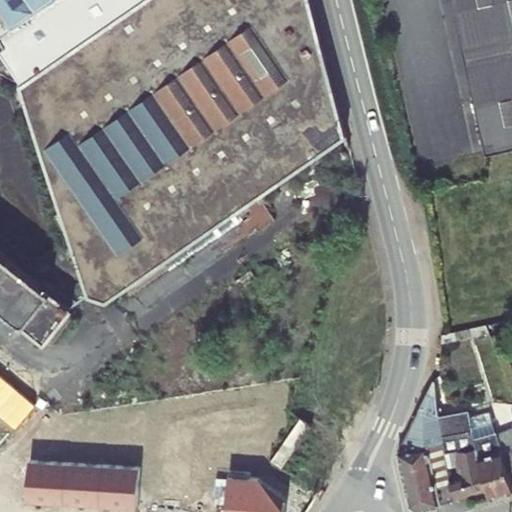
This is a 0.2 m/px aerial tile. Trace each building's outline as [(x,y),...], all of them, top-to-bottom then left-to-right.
[(0,0),(0,37),(6,48),(2,51),(26,88),(93,297),(109,304),(349,140),(312,0),(0,0)] [(511,0),(459,0),(495,157),(511,153),(511,0)] [(0,305),(50,344),(54,339),(59,343),(76,321),(70,316),(75,309),(16,263),(23,255),(0,236),(0,305)] [(442,335),(442,344),(491,333),(487,325),(442,335)] [(439,415),(436,380),(434,380),(398,452),(411,505),(418,510),(455,499),(454,494),(460,493),(458,488),(453,489),(451,482),(445,452),(439,415)] [(470,410),(439,415),(445,452),(478,447),(479,456),(488,490),(491,499),(511,492),(511,481),(509,472),(498,434),(493,410),(471,415),(470,410)] [(511,428),(502,432),(511,461),(511,428)] [(498,434),(509,472),(511,470),(511,461),(502,432),(498,434)] [(455,499),(488,490),(479,456),(478,447),(445,452),(451,482),(453,489),(458,488),(460,493),(454,494),(455,499)] [(67,462),(30,458),(24,506),(64,509),(67,462)] [(102,463),(67,462),(64,509),(100,510),(102,463)] [(137,511),(140,465),(102,463),(100,510),(126,511),(137,511)] [(230,474),(227,509),(248,511),(263,511),(284,511),(284,506),(261,476),(230,474)]
